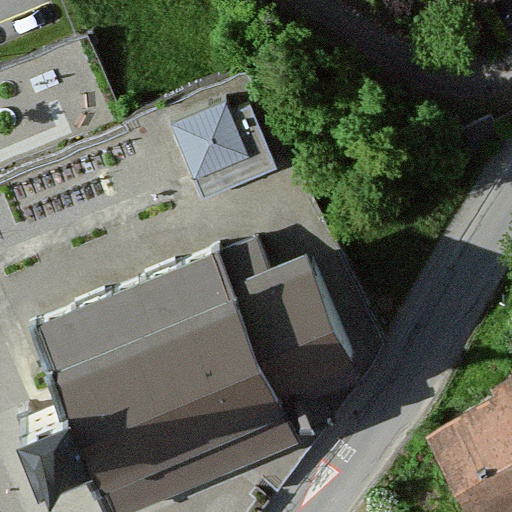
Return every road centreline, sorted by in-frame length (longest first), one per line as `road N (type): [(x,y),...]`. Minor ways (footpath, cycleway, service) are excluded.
road 1 (tertiary): [(511,192),(390,395),(307,511)]
road 2 (residential): [(511,69),(454,75),(332,27),(306,0)]
